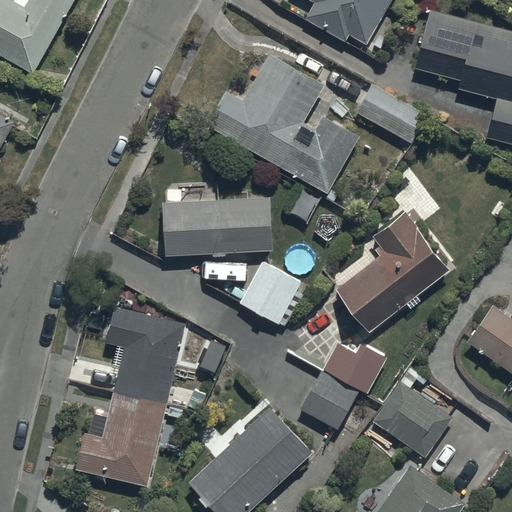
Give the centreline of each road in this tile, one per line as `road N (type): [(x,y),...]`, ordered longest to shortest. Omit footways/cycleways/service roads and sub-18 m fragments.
road 1 (residential): [(177,0),(53,224)]
road 2 (residential): [(53,224),(0,455)]
